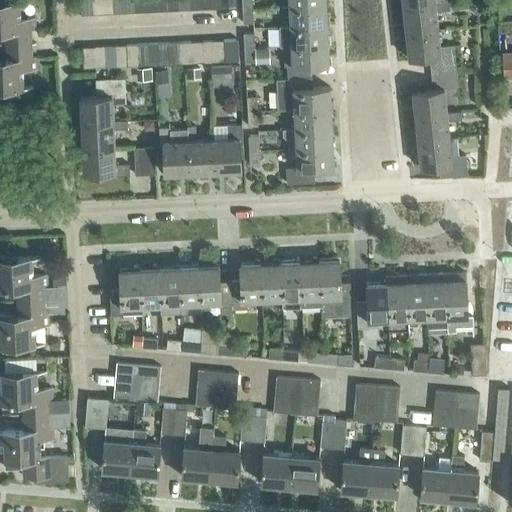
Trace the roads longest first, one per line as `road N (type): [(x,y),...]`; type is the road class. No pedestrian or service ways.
road 1 (residential): [(76,218),(368,193)]
road 2 (residential): [(63,23),(71,218)]
road 3 (residential): [(82,391),(76,218)]
road 4 (residential): [(212,19),(63,23)]
road 5 (residential): [(368,193),(500,192)]
